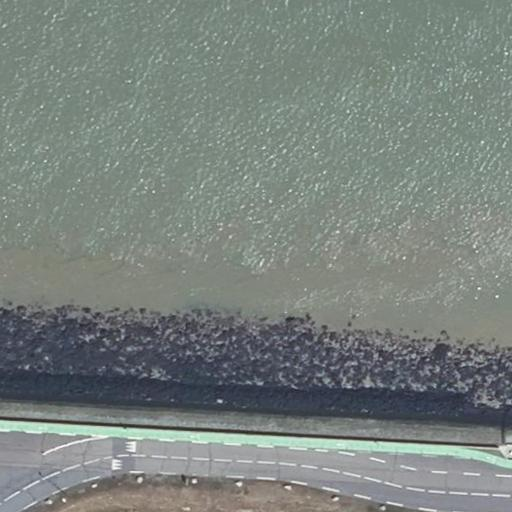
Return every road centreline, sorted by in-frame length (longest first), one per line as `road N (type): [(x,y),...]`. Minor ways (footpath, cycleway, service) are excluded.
road 1 (unclassified): [(511,498),(425,492),(299,467),(128,456)]
road 2 (unclassified): [(128,456),(58,473),(0,505)]
road 3 (unclassified): [(128,456),(0,448)]
